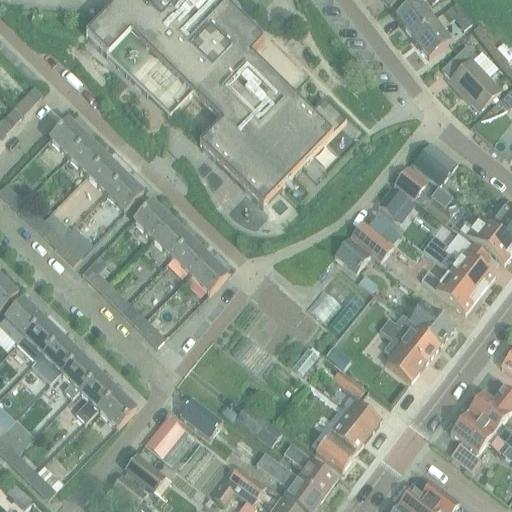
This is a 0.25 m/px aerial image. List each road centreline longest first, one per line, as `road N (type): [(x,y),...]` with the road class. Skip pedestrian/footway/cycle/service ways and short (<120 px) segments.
road 1 (residential): [(249,274),(69,94)]
road 2 (residential): [(435,119),(347,220),(249,274)]
road 3 (residential): [(0,221),(168,387)]
road 4 (residential): [(403,444),(511,303)]
road 5 (residential): [(66,511),(168,387)]
road 6 (residential): [(435,119),(341,0)]
road 7 (residential): [(168,387),(245,294),(249,274)]
